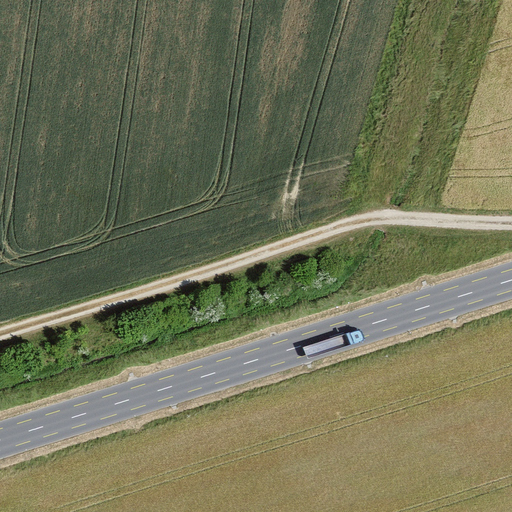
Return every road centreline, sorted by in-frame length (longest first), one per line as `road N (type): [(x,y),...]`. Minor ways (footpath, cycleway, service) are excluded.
road 1 (secondary): [(511,280),(0,439)]
road 2 (track): [(511,221),(345,223),(0,336)]
